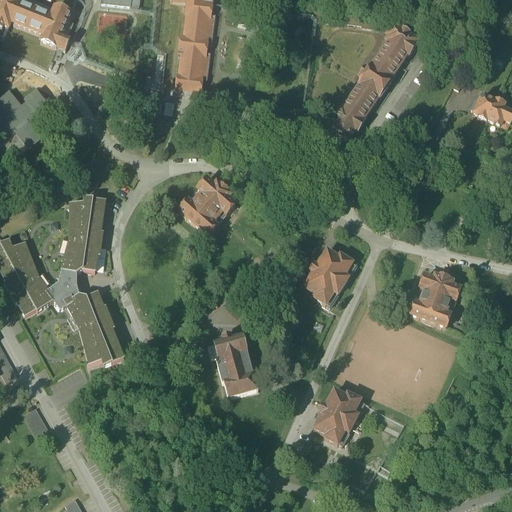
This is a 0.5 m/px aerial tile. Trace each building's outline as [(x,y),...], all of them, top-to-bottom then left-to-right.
[(57,50),(65,53),(69,42),(66,41),(60,38),(65,25),(66,26),(67,25),(70,17),(54,10),(53,12),(51,18),(19,4),(20,0),(0,0),(1,1),(0,3),(0,29),(2,30),(3,27),(8,29),(10,24),(42,38),(40,43),(56,50),(57,50)] [(53,12),(25,0),(20,0),(19,4),(51,18),(53,12)] [(103,0),(102,6),(130,9),(131,0),(103,0)] [(130,10),(138,11),(139,0),(131,0),(130,9),(130,10)] [(187,0),(187,5),(185,17),(186,17),(183,39),(180,38),(178,58),(181,58),(178,78),(177,77),(176,92),(200,94),(201,81),(201,80),(196,80),(199,58),(204,59),(204,58),(206,43),(206,42),(201,41),(204,19),(209,20),(209,19),(211,6),(201,5),(201,0),(187,0)] [(316,22),(375,31),(376,23),(317,15),(316,22)] [(212,20),(209,19),(209,20),(204,19),(201,41),(206,42),(206,43),(210,43),(212,20)] [(72,27),(67,25),(66,26),(65,25),(60,38),(66,41),(72,27)] [(329,132),(349,145),(355,135),(357,137),(364,126),(363,125),(378,102),(379,103),(392,84),(391,83),(407,60),(408,61),(416,50),(414,49),(417,45),(408,39),(408,38),(403,34),(402,35),(393,28),(386,39),(387,41),(385,45),(387,46),(371,69),(368,74),(365,72),(358,81),(361,84),(358,88),(358,89),(343,112),(341,111),(334,121),(333,120),(329,126),(332,128),(329,132)] [(429,39),(422,48),(427,51),(433,42),(429,39)] [(208,58),(204,58),(204,59),(199,58),(196,80),(201,80),(201,81),(205,82),(208,58)] [(453,90),(458,93),(463,83),(458,81),(453,90)] [(40,141),(31,130),(27,125),(37,116),(39,119),(50,111),(35,93),(26,101),(27,104),(21,109),(9,94),(0,100),(0,123),(1,125),(0,126),(0,147),(3,145),(4,145),(3,144),(15,134),(28,150),(29,150),(40,141)] [(480,100),(478,106),(474,114),(473,117),(477,120),(487,125),(487,124),(494,127),(494,128),(500,131),(500,129),(506,132),(508,127),(510,128),(511,122),(511,116),(510,116),(502,112),(504,109),(504,108),(495,104),(495,105),(483,99),(480,100)] [(163,115),(171,117),(174,105),(166,103),(163,115)] [(41,122),(39,119),(37,116),(27,125),(31,130),(41,122)] [(4,145),(3,145),(7,150),(14,144),(23,154),(28,150),(15,134),(3,144),(4,145)] [(199,233),(207,240),(216,229),(226,218),(234,209),(228,202),(230,200),(226,196),(227,195),(221,189),(220,191),(215,187),(213,190),(206,183),(197,193),(199,195),(201,196),(191,207),(187,204),(178,214),(185,221),(186,221),(199,233)] [(69,243),(62,269),(82,273),(95,275),(105,205),(84,201),(84,207),(70,207),(69,243)] [(0,243),(0,271),(6,283),(4,284),(16,305),(17,304),(25,318),(36,312),(37,314),(53,303),(48,293),(38,279),(25,246),(12,251),(9,243),(1,246),(0,243)] [(337,298),(348,281),(344,279),(351,267),(352,266),(339,258),(338,261),(326,254),(320,263),(319,263),(315,269),(313,268),(310,274),(312,275),(309,280),(309,281),(303,291),(315,298),(313,301),(325,309),(326,308),(333,296),(337,298)] [(355,269),(351,267),(344,279),(348,281),(355,269)] [(82,273),(62,269),(58,285),(48,293),(53,303),(60,313),(67,309),(85,301),(79,299),(76,287),(77,276),(82,273)] [(423,279),(418,291),(423,293),(418,307),(413,305),(408,318),(418,321),(435,328),(444,331),(449,319),(444,317),(450,303),(454,305),(459,292),(450,289),(451,285),(446,283),(446,282),(439,280),(438,281),(433,279),(432,282),(423,279)] [(423,293),(418,291),(413,305),(418,307),(423,293)] [(85,301),(67,309),(80,333),(89,368),(102,365),(104,370),(123,362),(97,296),(85,301)] [(330,310),(337,298),(333,296),(326,308),(330,310)] [(449,319),(454,305),(450,303),(444,317),(449,319)] [(223,345),(214,348),(214,349),(218,363),(216,364),(222,387),(224,387),(228,403),(258,395),(253,378),(251,379),(245,357),(246,357),(242,340),(231,343),(230,339),(222,341),(223,345)] [(0,374),(5,384),(16,378),(0,348),(0,374)] [(210,365),(218,363),(214,349),(207,351),(210,365)] [(336,448),(337,447),(343,435),(347,437),(357,419),(352,417),(359,404),(360,404),(346,397),(345,399),(333,393),(327,403),(323,410),(321,409),(318,415),(320,416),(317,421),(318,422),(312,432),(324,438),(323,441),(336,448)] [(363,407),(359,404),(352,417),(357,419),(363,407)] [(24,417),(40,445),(51,439),(35,411),(24,417)] [(341,449),(347,437),(343,435),(337,447),(341,449)] [(80,511),(75,502),(65,507),(67,511),(65,511),(80,511)]
